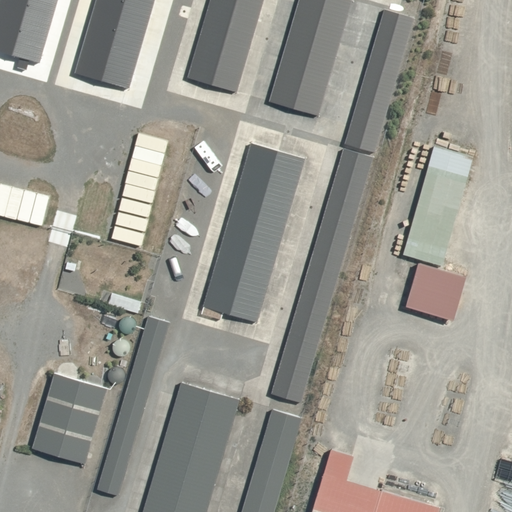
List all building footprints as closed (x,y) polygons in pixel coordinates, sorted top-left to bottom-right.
[(128,91),(156,0),(92,0),(69,73),(128,91)] [(213,0),(190,78),(240,93),(267,0),(213,0)] [(355,2),(349,0),(301,0),(272,103),(322,117),(355,2)] [(378,154),(417,19),(387,10),(347,145),(378,154)] [(260,323),(308,160),(254,143),(205,307),(260,323)] [(431,167),(472,179),(477,160),(436,148),(431,167)] [(305,404),(376,158),(346,149),(273,394),(305,404)] [(404,255),(445,268),(472,179),(431,167),(404,255)] [(471,278),(421,263),(408,308),(458,323),(471,278)] [(173,323),(151,317),(100,490),(122,497),(173,323)] [(128,335),(131,335),(134,334),(136,333),(138,331),(139,328),(139,325),(138,323),(137,321),(135,319),(132,318),(129,318),(127,319),(124,321),(123,323),(122,326),(122,329),(124,331),(126,333),(128,335)] [(121,357),(124,357),(127,357),(130,355),(131,353),(132,350),(132,348),(132,345),(130,343),(128,341),(125,340),(122,340),(120,341),(118,343),(116,345),(115,348),(116,351),(117,354),(119,356),(121,357)] [(117,384),(119,385),(122,384),(125,383),(127,381),(128,378),(128,375),(127,373),(125,370),(123,369),(120,368),(118,368),(115,369),(113,370),(111,373),(111,376),(111,379),(112,381),(114,383),(117,384)] [(111,390),(57,374),(34,450),(89,466),(111,390)] [(210,511),(243,401),(183,383),(145,511),(210,511)] [(244,511),(277,511),(305,420),(274,411),(244,511)] [(334,450),(316,511),(443,511),(445,509),(351,482),(359,458),(334,450)]
